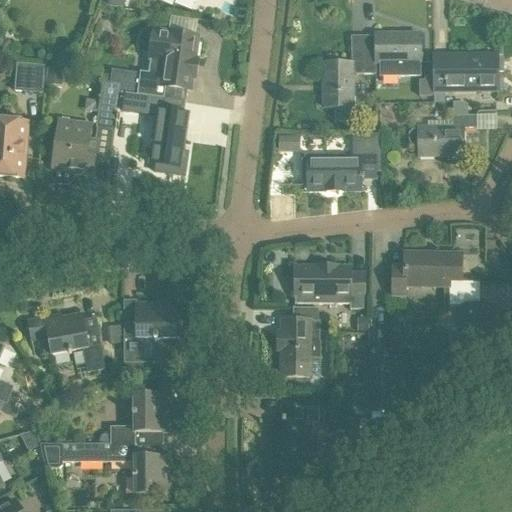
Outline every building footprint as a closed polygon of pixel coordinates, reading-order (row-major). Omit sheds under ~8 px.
[(164,66),(163,76),(140,73),(139,81),(121,78),(119,94),(126,95),(182,103),(184,91),(191,92),(199,39),(169,34),(153,32),(148,63),(164,66)] [(365,39),(365,76),(377,76),(377,64),(379,64),(380,79),(421,78),(421,64),(422,64),(422,36),(377,36),(377,39),(365,39)] [(353,76),(365,76),(365,39),(353,39),(353,64),(325,65),(325,110),(337,110),(337,123),(354,123),(353,76)] [(498,56),(433,57),(434,94),(445,94),(498,92),(498,74),(504,74),(504,61),(498,61),(498,56)] [(43,95),(46,67),(18,65),(15,92),(43,95)] [(118,108),(117,108),(119,94),(121,78),(120,78),(119,86),(102,84),(96,129),(97,129),(96,141),(94,141),(93,146),(90,145),(93,127),(59,122),(56,140),(58,141),(54,169),(52,179),(56,184),(68,186),(73,182),(74,173),(91,175),(94,158),(110,160),(118,108)] [(445,94),(434,94),(434,104),(445,103),(445,94)] [(126,95),(123,113),(135,114),(157,117),(150,165),(156,166),(154,174),(184,178),(188,155),(182,154),(188,116),(180,115),(182,103),(126,95)] [(3,116),(1,121),(0,121),(0,177),(24,179),(29,124),(14,122),(13,117),(3,116)] [(479,130),(479,118),(454,118),(454,130),(437,130),(437,129),(420,129),(420,131),(413,131),(409,134),(409,143),(413,147),(419,147),(419,158),(465,158),(465,130),(479,130)] [(309,161),(303,161),(303,177),(309,177),(309,190),(325,190),(325,193),(343,193),(343,190),(361,189),(360,179),(376,179),(376,174),(381,174),(381,136),(353,136),(353,159),(309,159),(309,161)] [(405,289),(449,289),(449,283),(461,283),(461,256),(405,255),(404,271),(392,271),(392,299),(405,299),(405,289)] [(274,268),(274,290),(283,289),(283,268),(274,268)] [(364,299),(365,299),(365,278),(351,278),(351,271),(294,270),(294,299),(295,299),(295,306),(350,307),(350,312),(364,312),(364,299)] [(493,357),(494,308),(480,308),(481,284),(461,283),(449,283),(449,289),(449,308),(460,308),(460,357),(493,357)] [(124,363),(125,363),(125,377),(142,377),(142,363),(143,363),(143,340),(175,340),(175,306),(137,306),(137,308),(124,308),(124,363)] [(282,323),(282,379),(310,379),(310,360),(321,360),(321,343),(311,343),(311,323),(319,324),(319,311),(293,310),(293,323),(282,323)] [(88,374),(106,371),(96,319),(84,321),(83,316),(29,326),(32,342),(49,339),(52,356),(83,350),(88,374)] [(358,321),(358,333),(369,333),(369,321),(358,321)] [(107,329),(109,346),(124,344),(121,327),(107,329)] [(371,350),(366,350),(366,386),(371,386),(371,412),(372,412),(372,420),(378,426),(387,426),(393,420),(393,412),(400,412),(401,360),(388,360),(388,335),(371,335),(371,350)] [(0,402),(19,410),(23,400),(19,398),(20,396),(12,393),(15,388),(0,381),(0,359),(5,348),(0,346),(0,402)] [(351,361),(339,360),(338,376),(350,376),(351,361)] [(111,435),(111,447),(163,447),(163,439),(169,439),(169,396),(135,396),(134,429),(111,428),(111,435)] [(0,412),(15,418),(19,410),(0,402),(0,412)] [(274,424),(274,479),(304,479),(312,479),(313,424),(318,424),(318,408),(283,408),(283,409),(283,424),(274,424)] [(35,418),(30,429),(35,431),(39,428),(41,421),(35,418)] [(99,440),(99,447),(111,447),(111,435),(105,435),(99,440)] [(163,447),(111,447),(64,446),(64,445),(40,446),(46,470),(60,470),(62,467),(62,464),(111,464),(135,465),(134,496),(169,496),(169,455),(163,455),(163,447)] [(20,511),(15,503),(0,510),(0,511),(20,511)]
